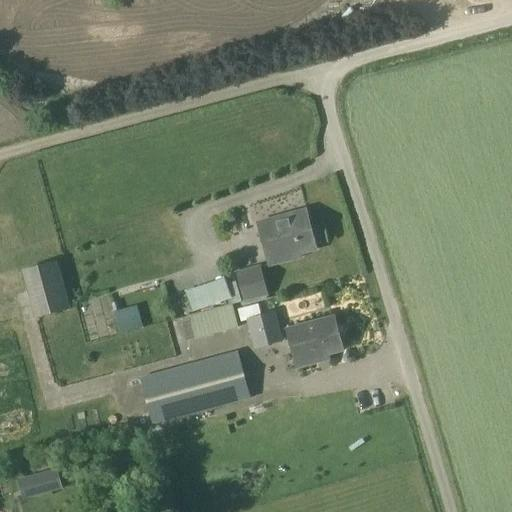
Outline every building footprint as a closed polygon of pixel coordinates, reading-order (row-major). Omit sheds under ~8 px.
[(287,223),(285,216),(259,224),(269,263),(290,258),(288,252),(300,249),(301,252),(315,248),(307,218),(287,223)] [(21,270),(33,318),(69,309),(56,261),(21,270)] [(243,298),(270,291),(262,263),(236,270),(243,298)] [(163,321),(170,343),(229,325),(222,302),(163,321)] [(255,346),(282,339),(274,310),(248,318),(255,346)] [(297,367),(318,362),(317,357),(342,351),(334,317),(287,329),(297,367)] [(154,420),(248,395),(237,355),(144,379),(154,420)] [(56,468),(17,479),(23,498),(62,488),(56,468)]
